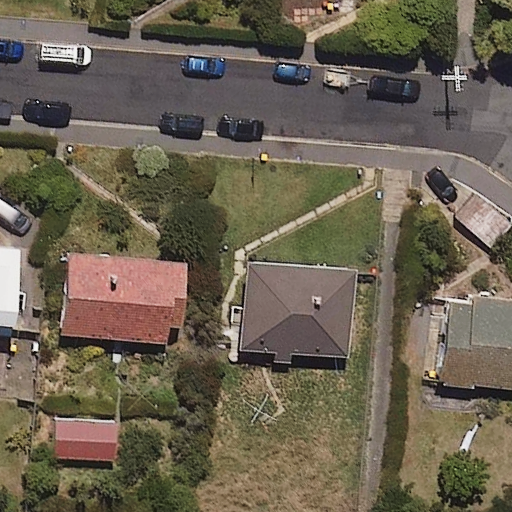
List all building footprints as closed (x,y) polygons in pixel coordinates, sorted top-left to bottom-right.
[(511,220),(483,195),(459,222),(487,247),(511,220)] [(177,251),(56,243),(52,329),(172,336),(175,296),(177,251)] [(0,327),(23,328),(27,249),(0,248),(0,327)] [(347,259),(238,254),(235,344),(343,349),(347,259)] [(511,291),(437,287),(432,378),(511,382),(511,291)] [(110,416),(50,415),(50,454),(109,455),(110,416)]
